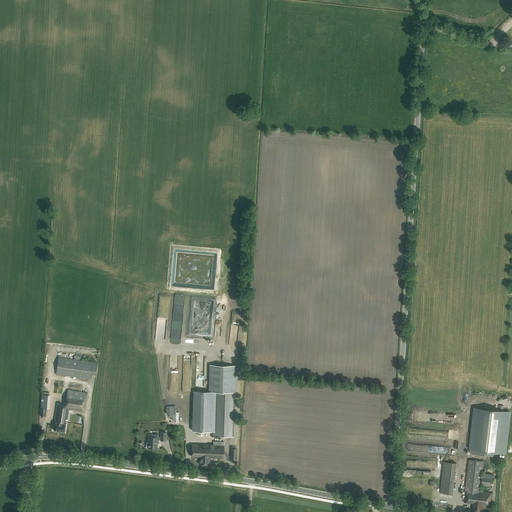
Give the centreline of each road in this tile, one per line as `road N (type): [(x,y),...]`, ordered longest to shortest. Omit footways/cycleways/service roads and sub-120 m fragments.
road 1 (tertiary): [(392,506),(423,26),(417,0)]
road 2 (tertiary): [(392,506),(32,457)]
